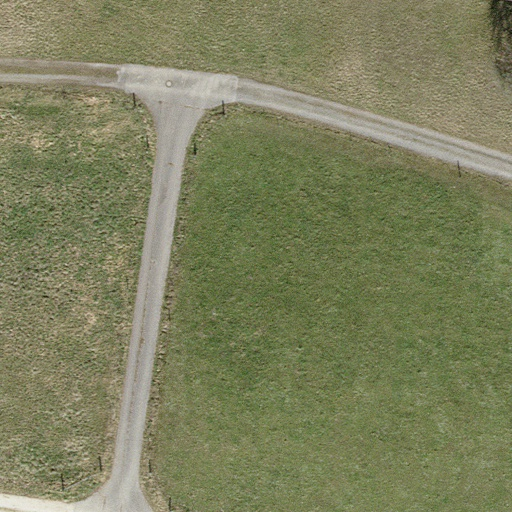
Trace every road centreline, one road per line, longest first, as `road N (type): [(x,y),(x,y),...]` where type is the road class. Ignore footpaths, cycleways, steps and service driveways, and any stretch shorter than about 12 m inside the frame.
road 1 (track): [(511,168),(173,87),(0,77)]
road 2 (track): [(173,87),(116,511)]
